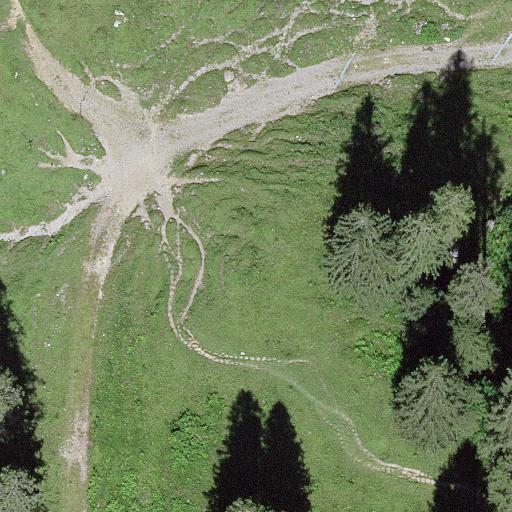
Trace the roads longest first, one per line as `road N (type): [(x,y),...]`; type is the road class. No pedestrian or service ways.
road 1 (track): [(511,46),(395,54),(319,73),(195,123),(141,160)]
road 2 (track): [(141,160),(114,202),(96,257),(69,511)]
